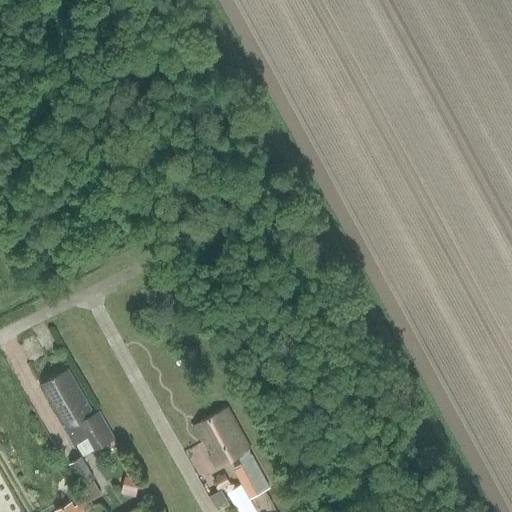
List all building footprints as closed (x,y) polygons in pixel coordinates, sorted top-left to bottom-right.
[(102,418),(96,421),(71,376),(65,379),(62,375),(46,384),(48,388),(44,391),(75,446),(78,444),(84,454),(95,447),(113,438),(102,418)] [(251,497),(267,488),(225,410),(201,423),(204,428),(197,432),(216,468),(237,456),(242,464),(234,468),(251,497)] [(82,456),(69,463),(82,485),(81,486),(89,501),(103,493),(94,479),(95,478),(82,456)] [(218,491),(229,485),(224,474),(212,480),(218,491)] [(125,476),(122,488),(138,492),(141,480),(125,476)]
